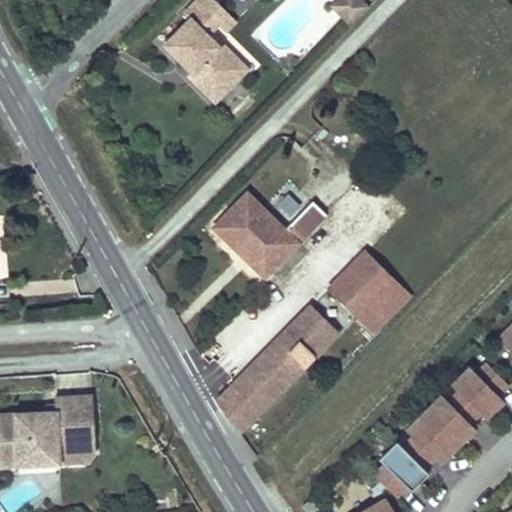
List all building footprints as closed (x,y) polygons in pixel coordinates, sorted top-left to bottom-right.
[(213,0),(195,0),(183,12),(189,18),(164,44),(194,73),(190,77),(216,102),(239,78),(215,54),(220,49),(206,36),(216,25),(227,14),(213,0)] [(338,0),(332,6),(342,16),(346,7),(339,0),(338,0)] [(339,0),(346,7),(342,16),(350,24),(367,7),(360,0),(339,0)] [(227,14),(216,25),(223,32),(234,20),(227,14)] [(220,49),(215,54),(239,78),(249,68),(224,44),(220,49)] [(284,232),(248,195),(219,223),(233,238),(229,242),(265,277),(325,215),(313,203),(284,232)] [(233,238),(219,223),(215,228),(229,242),(233,238)] [(399,286),(367,253),(332,289),(364,321),(399,286)] [(409,296),(399,286),(364,321),(374,332),(409,296)] [(218,402),(238,431),(337,334),(312,308),(277,342),(218,402)] [(232,349),(251,328),(237,315),(218,337),(232,349)] [(511,327),(503,337),(511,346),(511,345),(511,327)] [(444,460),(479,425),(474,420),(484,410),(489,414),(507,397),(502,392),(511,381),(491,361),(481,371),(474,365),(457,382),(463,389),(453,399),(447,393),(412,428),(418,434),(408,445),(401,438),(384,456),(390,462),(379,473),(400,493),(411,483),(416,488),(433,471),(428,466),(438,455),(444,460)] [(22,413),(0,414),(0,420),(2,455),(23,453),(24,464),(65,462),(65,452),(101,450),(97,395),(61,397),(61,404),(62,415),(53,415),(53,412),(40,412),(40,416),(22,417),(22,413)] [(62,415),(61,404),(52,405),(53,412),(53,415),(62,415)] [(95,460),(101,450),(65,452),(65,462),(95,460)] [(24,464),(23,453),(2,455),(3,465),(3,466),(24,464)] [(397,511),(387,495),(360,511),(397,511)] [(325,511),(327,511),(315,496),(307,503),(314,511),(325,511)]
